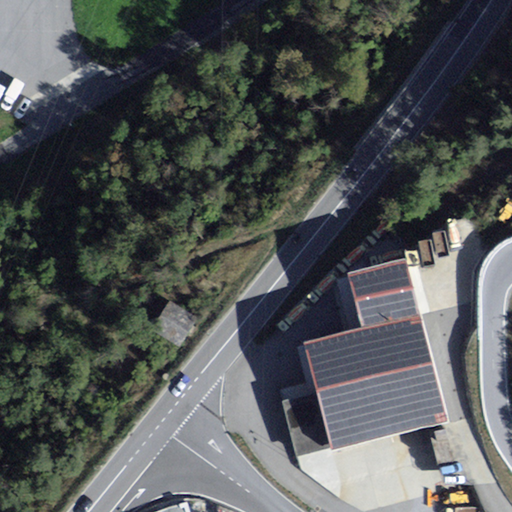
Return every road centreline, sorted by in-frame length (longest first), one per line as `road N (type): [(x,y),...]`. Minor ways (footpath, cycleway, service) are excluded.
road 1 (secondary): [(502,0),(465,61),(158,421)]
road 2 (tertiary): [(511,444),(501,429),(492,299),(499,274),(511,263)]
road 3 (tertiary): [(158,421),(296,511)]
